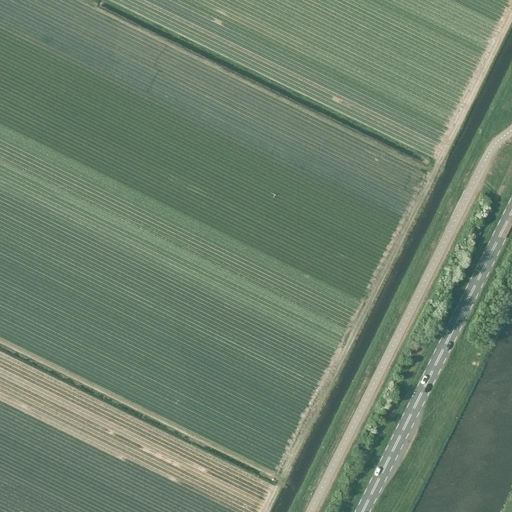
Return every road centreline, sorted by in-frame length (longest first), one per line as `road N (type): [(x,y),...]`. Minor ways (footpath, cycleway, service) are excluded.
road 1 (track): [(266,511),(511,15)]
road 2 (unclassified): [(310,511),(489,151),(511,130)]
road 3 (primary): [(362,511),(511,211)]
